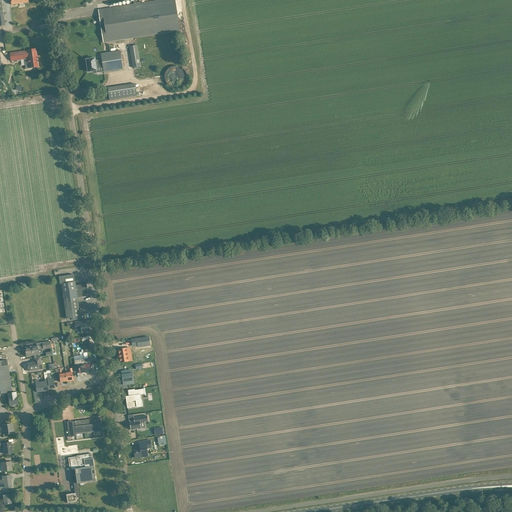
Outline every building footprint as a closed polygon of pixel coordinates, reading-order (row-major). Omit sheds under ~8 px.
[(133,0),(134,4),(98,10),(103,43),(180,31),(175,0),(160,0),(140,3),(139,0),(133,0)] [(138,49),(138,45),(129,46),(132,67),(141,66),(138,49)] [(30,68),(38,67),(36,49),(27,50),(10,53),(11,61),(28,58),(29,65),(30,65),(30,68)] [(120,51),(110,52),(101,54),(102,60),(96,61),(96,59),(89,60),(90,69),(97,68),(97,65),(102,65),(103,72),(123,69),(120,51)] [(166,76),(166,80),(168,83),(170,85),(173,86),(177,87),(180,86),(182,84),(184,81),(185,78),(185,74),(183,71),(181,69),(179,68),(176,67),(173,68),(171,69),(168,71),(167,73),(166,76)] [(5,74),(8,82),(13,80),(10,72),(5,74)] [(108,87),(109,100),(137,95),(135,83),(108,87)] [(80,317),(78,298),(88,296),(87,284),(76,286),(75,282),(62,283),(66,319),(75,317),(80,317)] [(83,321),(74,323),(76,329),(77,329),(78,330),(81,329),(82,333),(90,331),(89,324),(84,325),(83,321)] [(137,339),(138,346),(138,347),(150,345),(149,337),(137,339)] [(92,341),(85,342),(83,343),(83,346),(87,345),(88,350),(93,349),(92,341)] [(29,347),(25,348),(26,356),(34,355),(35,358),(39,358),(38,354),(43,353),(42,349),(43,349),(43,343),(42,342),(37,343),(37,346),(32,347),(32,346),(29,347)] [(127,349),(119,350),(119,354),(120,358),(121,362),(129,360),(127,349)] [(87,352),(82,352),(82,354),(73,356),(74,360),(88,358),(87,352)] [(32,363),(28,363),(29,371),(34,370),(39,369),(43,369),(42,364),(41,364),(41,362),(40,357),(39,358),(35,358),(34,358),(34,361),(34,362),(32,363)] [(84,359),(85,364),(86,372),(92,371),(91,363),(91,362),(90,358),(88,358),(84,359)] [(84,359),(74,360),(75,366),(78,365),(79,368),(79,373),(86,372),(85,364),(84,359)] [(7,360),(0,361),(0,393),(8,393),(10,405),(18,404),(16,392),(12,392),(7,360)] [(67,381),(66,373),(62,373),(62,369),(59,369),(60,377),(61,382),(67,381)] [(131,370),(122,372),(124,384),(133,383),(131,370)] [(51,380),(51,377),(50,372),(49,373),(49,371),(47,371),(47,372),(48,379),(49,389),(55,388),(54,379),(51,380)] [(129,396),(126,396),(127,408),(142,406),(141,394),(144,394),(144,389),(135,390),(135,389),(128,390),(129,396)] [(148,421),(147,415),(134,417),(134,421),(130,422),(131,430),(141,428),(140,422),(148,421)] [(75,421),(76,426),(74,426),(73,421),(67,422),(69,437),(75,436),(75,435),(76,435),(76,434),(103,431),(102,423),(101,423),(101,422),(100,418),(75,421)] [(4,437),(8,437),(7,434),(13,433),(12,424),(6,425),(0,426),(0,432),(3,432),(4,437)] [(6,440),(3,440),(0,440),(0,447),(4,447),(5,454),(13,453),(11,442),(6,443),(6,440)] [(137,448),(136,449),(133,450),(134,458),(141,457),(140,455),(141,454),(146,453),(146,448),(150,448),(149,441),(142,442),(143,445),(139,446),(139,447),(137,448)] [(71,466),(72,471),(74,486),(78,485),(78,483),(80,483),(80,484),(85,483),(85,482),(96,481),(94,466),(92,454),(77,456),(77,458),(70,459),(72,466),(71,466)] [(1,466),(2,472),(8,471),(13,470),(11,461),(6,462),(0,463),(1,466)] [(0,474),(0,483),(1,483),(1,485),(1,488),(5,488),(7,488),(12,487),(11,479),(12,479),(12,475),(5,476),(4,474),(0,474)] [(78,485),(74,486),(75,489),(76,489),(76,493),(66,494),(68,503),(77,501),(76,497),(80,497),(78,485)] [(0,498),(4,498),(4,499),(5,504),(12,503),(10,494),(8,494),(8,491),(0,491),(0,498)]
